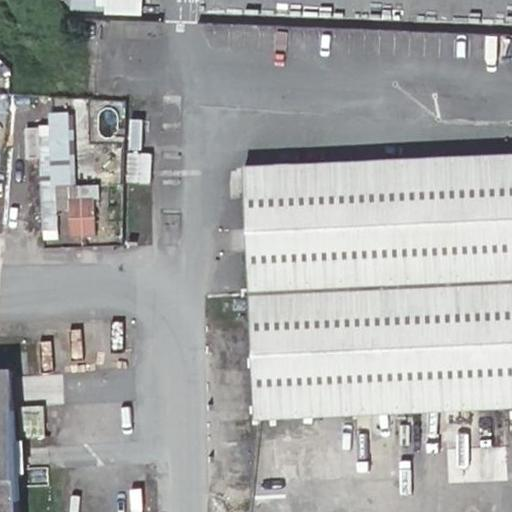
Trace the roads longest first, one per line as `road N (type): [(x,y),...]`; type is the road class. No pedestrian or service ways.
road 1 (unclassified): [(183,511),(179,290)]
road 2 (unclassified): [(7,295),(179,290)]
road 3 (unclassified): [(179,290),(177,166)]
